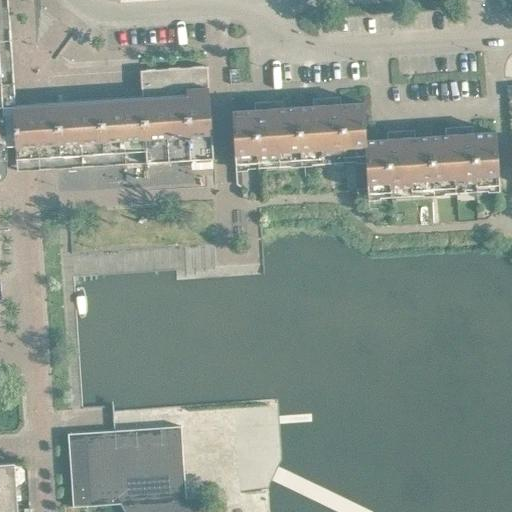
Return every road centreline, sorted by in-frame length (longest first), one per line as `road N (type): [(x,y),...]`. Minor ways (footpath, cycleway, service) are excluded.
road 1 (tertiary): [(276,22),(314,49),(497,36)]
road 2 (tertiary): [(276,22),(214,11),(118,15),(79,0)]
